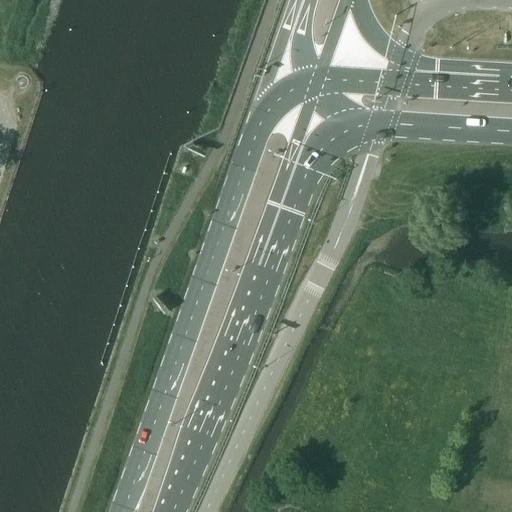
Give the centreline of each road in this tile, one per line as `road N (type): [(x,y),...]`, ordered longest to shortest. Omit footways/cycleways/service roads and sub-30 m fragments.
road 1 (primary): [(277,82),(120,511)]
road 2 (unclassified): [(205,511),(332,252),(376,128)]
road 3 (primary): [(168,511),(303,171)]
road 4 (primary): [(376,128),(511,135)]
